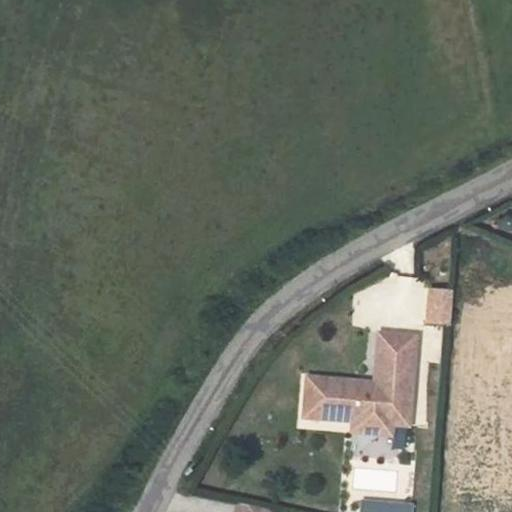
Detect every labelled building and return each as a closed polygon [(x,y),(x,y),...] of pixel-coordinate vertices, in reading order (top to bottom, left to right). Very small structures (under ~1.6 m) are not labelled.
[(449,286),(425,286),(424,306),(448,306),(449,286)] [(448,306),(424,306),(424,326),(448,326),(448,306)] [(355,381),(304,376),(300,416),(349,421),(348,431),(387,435),(388,424),(389,412),(405,413),(412,338),(376,334),(371,383),(370,388),(355,386),(355,381)] [(389,412),(388,424),(404,426),(405,414),(389,412)] [(410,511),(411,503),(359,501),(358,511),(410,511)]
